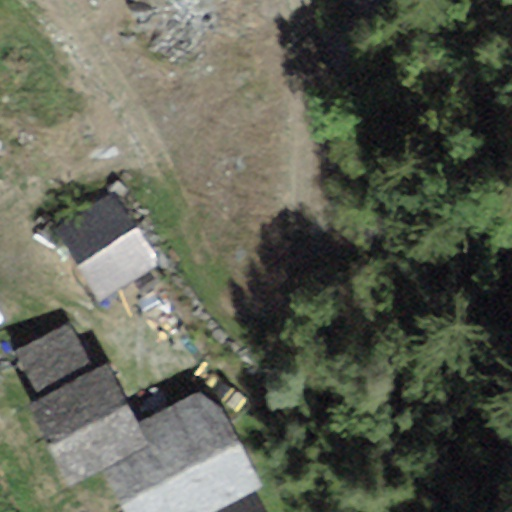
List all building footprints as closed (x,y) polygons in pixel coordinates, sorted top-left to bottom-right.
[(106,191),(46,228),(93,304),(153,268),(106,191)] [(58,328),(2,352),(20,395),(77,371),(58,328)] [(91,365),(4,409),(45,491),(81,472),(132,447),(124,430),(91,365)] [(81,472),(102,511),(217,511),(264,490),(214,390),(124,430),(132,447),(81,472)] [(238,511),(277,511),(270,497),(238,511)]
